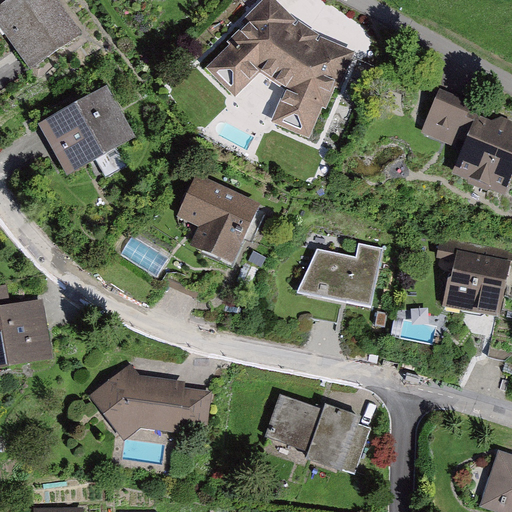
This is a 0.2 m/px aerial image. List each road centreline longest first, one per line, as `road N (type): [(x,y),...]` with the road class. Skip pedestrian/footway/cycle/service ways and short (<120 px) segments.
road 1 (residential): [(0,198),(41,248),(95,293),(157,327),(411,387)]
road 2 (residential): [(359,0),(511,82)]
road 3 (residential): [(411,387),(403,511)]
